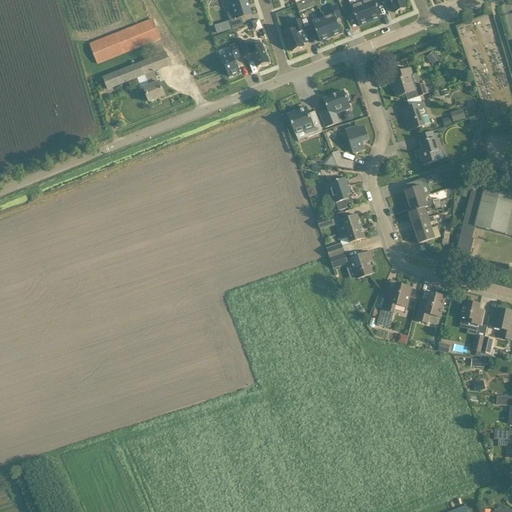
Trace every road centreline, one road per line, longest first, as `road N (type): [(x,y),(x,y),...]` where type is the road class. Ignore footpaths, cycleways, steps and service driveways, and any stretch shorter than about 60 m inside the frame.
road 1 (residential): [(511,295),(405,268),(394,251),(371,174),(385,137),(357,51)]
road 2 (residential): [(108,148),(288,78)]
